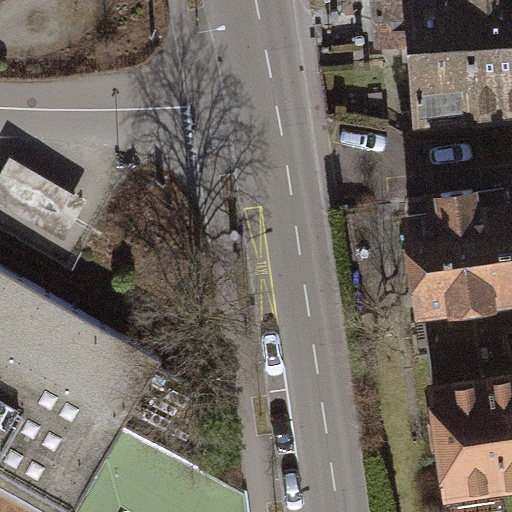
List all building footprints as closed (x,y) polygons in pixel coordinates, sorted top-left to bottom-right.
[(418,123),(474,120),(468,19),(511,14),(511,0),(372,0),(378,43),(415,42),(418,123)] [(511,14),(468,19),(474,120),(511,117),(511,14)] [(511,186),(511,183),(442,192),(445,210),(410,214),(431,379),(511,369),(506,329),(511,328),(511,186)] [(0,511),(69,511),(70,509),(123,418),(195,464),(192,383),(156,362),(161,354),(0,259),(0,511)] [(511,368),(511,369),(431,379),(445,485),(511,476),(511,368)]
